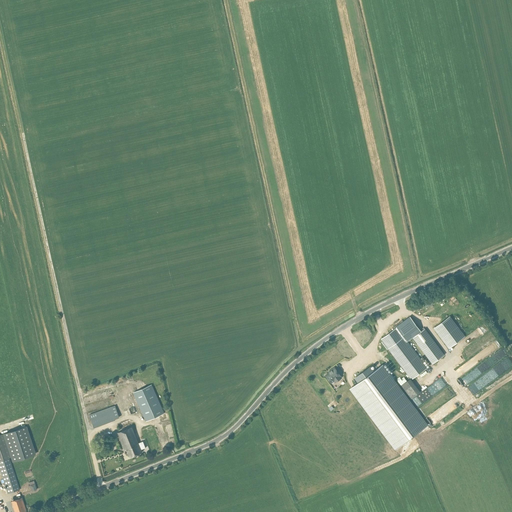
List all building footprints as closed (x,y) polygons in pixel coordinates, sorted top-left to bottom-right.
[(450,316),(434,328),(449,348),(465,336),(450,316)] [(396,327),(396,328),(381,339),(384,343),(412,380),(427,368),(407,341),(412,337),(432,364),(444,355),(428,333),(425,329),(421,331),(410,317),(403,322),(397,327),(396,327)] [(511,363),(509,358),(498,365),(502,372),(511,366),(511,363)] [(359,383),(351,389),(359,400),(395,449),(427,425),(382,365),(374,372),(370,367),(355,378),(359,383)] [(329,373),(325,375),(331,383),(333,381),(334,381),(337,378),(338,380),(341,378),(340,376),(341,376),(334,367),(330,370),(331,371),(329,373)] [(470,382),(467,376),(462,379),(465,385),(470,382)] [(420,392),(410,378),(401,385),(411,399),(420,392)] [(151,384),(133,392),(146,421),(164,414),(151,384)] [(89,415),(94,427),(115,419),(119,417),(115,405),(89,415)] [(431,427),(441,418),(437,414),(431,419),(427,415),(423,419),(431,427)] [(4,434),(3,434),(11,457),(13,462),(35,454),(26,427),(4,434)] [(131,427),(124,430),(131,447),(126,449),(130,457),(142,452),(141,449),(145,447),(143,441),(138,443),(131,427)] [(117,433),(122,445),(124,450),(126,449),(131,447),(124,430),(117,433)] [(0,434),(0,470),(8,494),(19,490),(10,462),(9,458),(11,457),(3,434),(1,434),(0,434)] [(11,501),(14,511),(24,511),(26,511),(25,508),(22,497),(11,501)]
